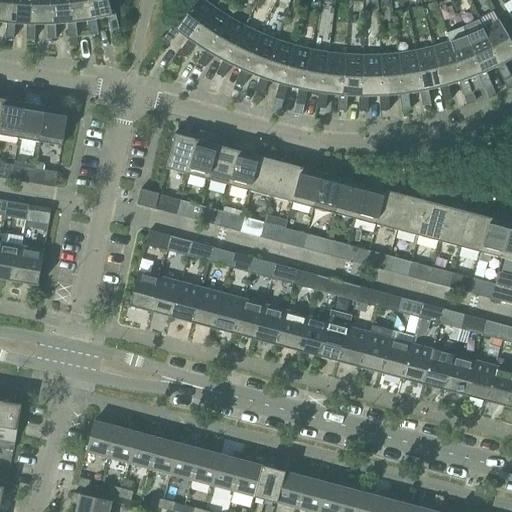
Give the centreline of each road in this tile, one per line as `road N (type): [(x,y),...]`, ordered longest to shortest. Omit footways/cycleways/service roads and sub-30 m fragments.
road 1 (residential): [(511,314),(103,206)]
road 2 (residential): [(128,93),(337,142),(432,137),(511,112)]
road 3 (tertiary): [(511,470),(205,388)]
road 4 (residential): [(30,511),(45,481),(68,370)]
road 5 (residential): [(74,347),(103,206)]
road 6 (tertiary): [(68,370),(205,388)]
road 7 (tertiary): [(205,388),(74,347)]
road 8 (residential): [(128,93),(0,69)]
